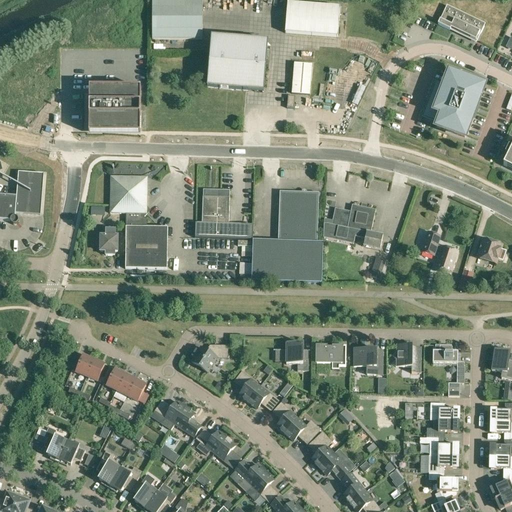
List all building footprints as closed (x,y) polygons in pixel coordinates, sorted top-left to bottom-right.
[(152,0),(152,40),(202,40),(202,0),(152,0)] [(285,34),(337,38),(340,8),(287,3),(285,34)] [(450,29),(475,41),(479,33),(481,34),(484,27),(485,25),(482,23),(483,23),(450,8),(447,6),(446,9),(445,9),(442,15),(443,16),(438,25),(437,25),(441,27),(441,26),(450,31),(450,29)] [(246,92),(264,93),(268,43),(211,38),(209,56),(207,89),(246,92)] [(291,94),(310,96),(312,65),(294,64),(291,94)] [(436,128),(464,138),(484,86),(449,73),(444,87),(437,84),(434,92),(431,102),(432,103),(432,104),(432,105),(433,105),(434,105),(435,105),(436,104),(437,104),(434,112),(441,114),(436,128)] [(140,88),(89,88),(89,134),(140,134),(140,88)] [(511,147),(511,149),(508,147),(505,155),(508,156),(503,166),(511,170),(511,147)] [(18,173),(16,197),(17,197),(16,214),(40,216),(44,174),(18,173)] [(125,270),(167,270),(168,229),(147,228),(147,220),(144,218),(150,211),(147,208),(148,177),(110,177),(110,214),(126,215),(125,270)] [(203,196),(202,216),(202,223),(196,223),(195,237),(253,239),(253,224),(229,224),(230,197),(220,197),(220,190),(204,189),(204,196),(203,196)] [(252,279),(323,280),(323,243),(317,243),(318,190),(278,190),(278,239),(253,239),(252,279)] [(0,220),(10,221),(11,222),(11,223),(11,224),(12,225),(13,225),(14,225),(15,226),(15,225),(16,225),(17,225),(17,224),(18,224),(18,223),(19,223),(19,222),(19,221),(19,220),(18,220),(18,219),(17,218),(16,218),(15,217),(16,214),(17,197),(16,197),(0,195),(0,220)] [(363,247),(380,251),(383,235),(371,233),(376,210),(352,206),(351,212),(335,209),(332,226),(328,225),(324,225),(323,239),(354,245),(355,238),(365,240),(363,247)] [(106,256),(115,256),(115,253),(117,253),(118,236),(115,236),(115,230),(106,230),(106,236),(100,236),(100,239),(98,239),(98,249),(100,249),(100,253),(106,253),(106,256)] [(435,270),(450,275),(458,253),(443,248),(442,249),(436,247),(440,237),(428,233),(422,253),(433,257),(433,256),(439,258),(435,270)] [(477,259),(496,265),(498,261),(503,263),(507,252),(501,250),(503,246),(500,246),(501,243),(494,241),(493,243),(484,240),(477,259)] [(370,277),(382,282),(384,277),(389,262),(377,258),(371,273),(370,277)] [(241,262),(241,274),(252,274),(252,262),(241,262)] [(459,289),(468,289),(472,274),(465,272),(459,289)] [(297,372),(309,372),(309,360),(303,360),(303,344),(286,344),(286,351),(278,351),(278,360),(286,360),(286,365),(297,365),(297,372)] [(339,367),(346,367),(346,356),(346,347),(332,347),(332,348),(327,348),(327,347),(317,346),(317,365),(339,365),(339,367)] [(412,346),(396,346),(396,354),(392,357),(396,360),(396,368),(411,368),(411,374),(421,374),(421,348),(412,348),(412,346)] [(459,379),(464,379),(464,363),(460,363),(460,356),(458,355),(458,353),(452,353),(452,347),(440,346),(439,352),(433,352),(433,364),(459,365),(459,379)] [(191,362),(208,373),(218,359),(227,359),(228,347),(210,347),(206,352),(200,348),(198,352),(196,351),(192,357),(194,358),(191,362)] [(367,376),(382,376),(383,351),(366,351),(366,350),(354,350),(354,368),(367,368),(367,376)] [(501,380),(511,381),(511,363),(509,363),(510,351),(502,350),(501,352),(495,351),(492,372),(502,374),(501,380)] [(87,378),(94,361),(83,357),(74,379),(84,383),(86,377),(87,378)] [(87,378),(98,382),(104,366),(94,361),(87,378)] [(264,372),(268,376),(272,371),(268,367),(264,372)] [(107,386),(117,392),(125,376),(115,371),(107,386)] [(239,396),(248,403),(260,387),(252,381),(242,373),(234,383),(244,391),(239,396)] [(117,392),(127,397),(135,381),(125,376),(117,392)] [(146,387),(135,381),(127,397),(138,402),(146,387)] [(86,393),(97,396),(100,384),(89,382),(86,393)] [(460,384),(448,384),(448,398),(459,398),(460,384)] [(261,405),(271,412),(279,402),(269,394),(260,387),(248,403),(257,410),(261,405)] [(79,397),(80,393),(70,388),(68,393),(79,397)] [(91,397),(80,393),(79,397),(89,401),(91,397)] [(109,408),(110,406),(111,404),(101,398),(99,402),(109,408)] [(174,426),(186,409),(176,403),(172,409),(162,402),(151,419),(170,432),(174,426)] [(277,427),(285,435),(299,420),(290,412),(281,404),(272,413),(282,422),(277,427)] [(430,421),(458,422),(458,410),(445,410),(445,405),(430,404),(430,410),(430,421)] [(492,411),(491,423),(511,423),(511,412),(511,411),(511,404),(511,405),(505,404),(504,411),(492,411)] [(108,410),(118,415),(120,411),(110,406),(109,408),(108,410)] [(184,432),(194,439),(201,428),(191,421),(195,415),(186,409),(174,426),(184,432)] [(339,415),(344,420),(349,415),(344,410),(339,415)] [(120,411),(118,415),(128,420),(130,416),(120,411)] [(298,437),(307,446),(321,431),(311,422),(306,427),(299,420),(285,435),(293,442),(298,437)] [(426,439),(432,439),(438,440),(438,439),(445,439),(445,433),(458,433),(458,422),(430,421),(430,422),(434,422),(434,430),(427,429),(426,439)] [(504,441),(511,441),(511,440),(511,424),(511,423),(491,423),(491,434),(504,434),(504,441)] [(58,464),(67,443),(68,441),(55,435),(56,432),(49,429),(45,437),(47,438),(44,447),(51,450),(48,457),(51,458),(50,460),(58,464)] [(215,455),(227,439),(219,432),(214,438),(204,430),(196,440),(200,443),(196,449),(206,457),(211,452),(215,455)] [(312,461),(319,469),(334,455),(327,447),(332,443),(323,433),(308,447),(317,456),(312,461)] [(35,439),(45,443),(47,438),(45,437),(37,434),(35,439)] [(228,456),(237,464),(241,460),(231,452),(236,446),(227,439),(215,455),(223,462),(228,456)] [(444,445),(445,439),(438,439),(438,440),(432,439),(426,439),(423,439),(422,444),(438,445),(437,457),(457,457),(457,446),(444,445)] [(511,440),(511,441),(504,441),(504,447),(491,447),(491,458),(510,459),(511,458),(511,440)] [(58,464),(67,467),(68,465),(70,466),(73,460),(80,463),(85,452),(78,448),(67,443),(58,464)] [(367,450),(370,454),(376,449),(373,445),(367,450)] [(339,450),(334,455),(319,469),(327,477),(332,472),(340,481),(355,467),(339,450)] [(101,485),(109,489),(121,468),(112,462),(114,457),(106,452),(96,471),(103,475),(99,481),(102,482),(101,485)] [(89,455),(85,465),(91,468),(95,458),(89,455)] [(429,457),(429,474),(437,474),(437,475),(444,475),(444,469),(457,469),(457,457),(437,457),(429,457)] [(503,470),(503,476),(510,476),(510,477),(511,476),(511,458),(510,459),(491,458),(490,470),(503,470)] [(246,493),(252,488),(266,473),(258,466),(253,471),(244,462),(235,471),(244,480),(238,486),(246,494),(246,493)] [(364,473),(370,467),(366,462),(359,468),(364,473)] [(109,489),(117,494),(118,492),(120,493),(124,487),(131,491),(142,473),(134,468),(131,473),(121,468),(109,489)] [(397,469),(391,475),(401,485),(407,480),(397,469)] [(252,488),(246,493),(254,501),(260,495),(269,504),(278,495),(269,486),(274,481),(266,473),(252,488)] [(343,496),(350,505),(366,493),(351,474),(341,482),(349,492),(343,496)] [(440,493),(443,501),(445,501),(456,496),(457,481),(444,481),(444,475),(437,475),(437,474),(429,474),(429,481),(437,482),(437,493),(440,493)] [(136,506),(143,511),(158,492),(151,486),(155,481),(147,475),(134,494),(139,497),(135,503),(137,505),(136,506)] [(201,485),(206,479),(200,475),(196,481),(201,485)] [(491,490),(496,500),(511,493),(511,476),(510,477),(510,476),(503,476),(503,485),(491,490)] [(190,486),(194,481),(189,477),(185,482),(190,486)] [(158,492),(143,511),(158,511),(159,511),(165,511),(175,498),(170,494),(167,498),(165,497),(158,492)] [(0,511),(13,511),(19,496),(11,493),(10,495),(7,494),(5,501),(0,499),(0,511)] [(359,511),(363,509),(364,511),(379,511),(381,511),(373,501),(366,493),(350,505),(355,511),(359,511)] [(511,511),(511,493),(496,500),(500,511),(505,509),(505,511),(511,511)] [(28,499),(19,496),(13,511),(33,511),(27,509),(30,502),(27,501),(28,499)] [(403,499),(407,504),(412,501),(408,496),(403,499)] [(299,511),(301,511),(294,502),(289,507),(281,497),(271,506),(276,511),(299,511)] [(185,511),(188,504),(182,499),(175,508),(177,509),(174,511),(185,511)] [(433,511),(463,511),(459,502),(447,507),(445,501),(443,501),(431,506),(433,511)]
